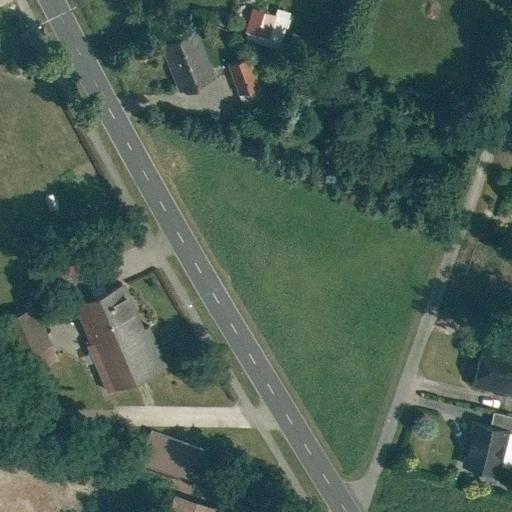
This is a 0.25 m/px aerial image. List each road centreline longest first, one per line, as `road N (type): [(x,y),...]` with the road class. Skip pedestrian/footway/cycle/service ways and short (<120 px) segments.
road 1 (tertiary): [(48,0),(138,186),(330,511)]
road 2 (residential): [(511,21),(337,511)]
road 3 (track): [(253,391),(124,407),(0,394)]
